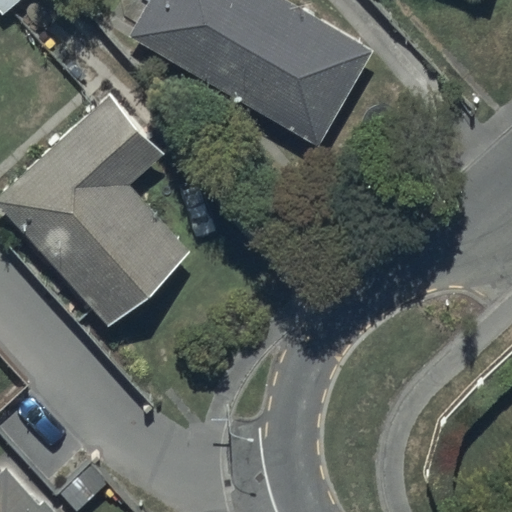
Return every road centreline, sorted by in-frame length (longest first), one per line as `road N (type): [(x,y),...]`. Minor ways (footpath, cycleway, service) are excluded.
road 1 (residential): [(299,492),(291,432),(299,376),(332,328),(392,279),(511,210)]
road 2 (residential): [(0,296),(139,447),(191,477),(299,492)]
